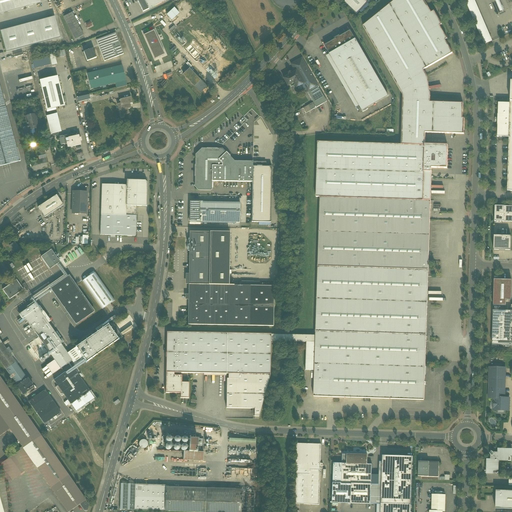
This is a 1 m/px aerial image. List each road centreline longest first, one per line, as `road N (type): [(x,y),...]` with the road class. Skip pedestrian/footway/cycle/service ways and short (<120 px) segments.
road 1 (residential): [(440,0),(474,97),(473,265)]
road 2 (unclassified): [(454,436),(258,430),(204,419)]
road 3 (residential): [(473,265),(467,424)]
road 4 (tertiary): [(163,249),(133,391)]
road 5 (tertiary): [(319,0),(222,103)]
